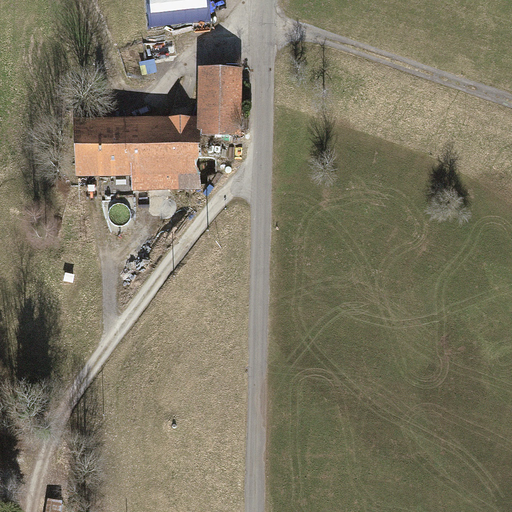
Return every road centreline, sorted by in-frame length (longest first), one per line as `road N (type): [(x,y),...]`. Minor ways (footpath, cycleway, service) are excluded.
road 1 (unclassified): [(265,0),(255,511)]
road 2 (track): [(262,173),(221,198),(63,408),(32,511)]
road 3 (track): [(263,18),(511,101)]
road 4 (track): [(75,0),(116,81),(147,105)]
